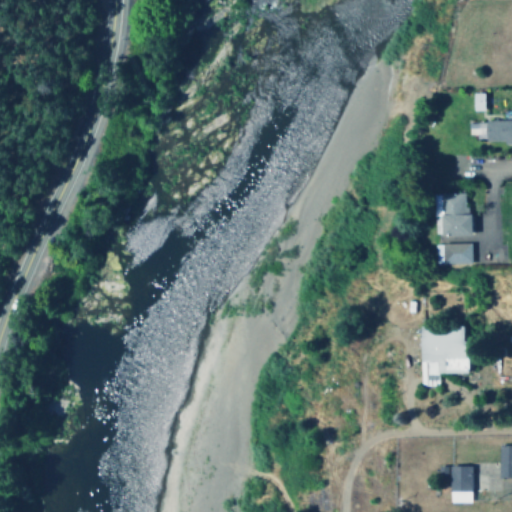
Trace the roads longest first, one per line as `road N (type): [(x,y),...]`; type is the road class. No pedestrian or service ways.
road 1 (secondary): [(0,351),(95,102),(105,0)]
road 2 (residential): [(357,455),(386,436),(511,432)]
